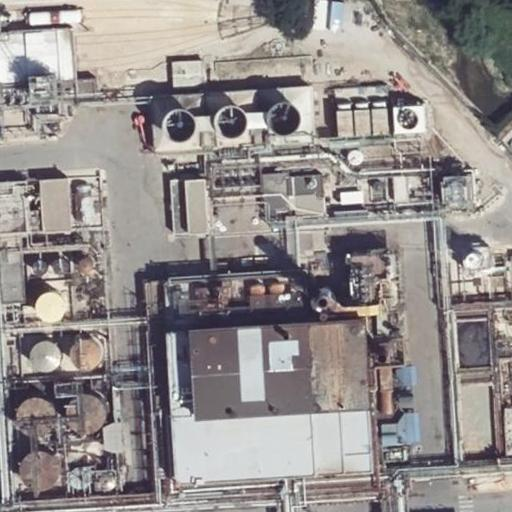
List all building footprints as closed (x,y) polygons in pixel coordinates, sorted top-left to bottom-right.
[(62,83),(77,81),(74,30),(59,32),(60,43),(61,69),(62,83)] [(2,86),(62,83),(61,69),(60,43),(59,32),(0,35),(0,61),(1,73),(2,86)] [(176,91),(206,90),(204,65),(174,67),(176,91)] [(155,100),(158,153),(315,144),(311,90),(155,100)] [(340,145),(392,142),(390,90),(337,92),(340,145)] [(64,113),(65,118),(66,120),(71,122),(77,121),(80,117),(80,113),(77,108),(72,106),(67,108),(64,113)] [(261,202),(266,201),(264,176),(263,166),(207,169),(208,180),(210,205),(215,204),(261,202)] [(267,214),(292,212),(290,179),(290,176),(264,176),(266,201),(267,214)] [(397,202),(409,201),(408,177),(395,178),(397,202)] [(290,179),(292,212),(297,212),(298,179),(290,179)] [(328,179),(298,179),(297,212),(297,219),(303,219),(328,219),(328,179)] [(177,236),(211,234),(210,205),(208,180),(173,182),(177,236)] [(45,235),(72,233),(68,181),(41,183),(45,235)] [(0,235),(18,235),(29,234),(26,184),(0,185),(0,235)] [(453,207),(458,208),(462,208),(466,204),(467,197),(467,196),(463,191),(457,189),(451,192),(448,197),(448,203),(453,207)] [(0,266),(3,306),(23,305),(18,235),(0,235),(0,266)] [(472,252),(469,256),(470,259),(474,264),(479,264),(482,262),(484,257),(482,252),(477,250),(472,252)] [(180,270),(181,281),(193,281),(192,269),(180,270)] [(260,480),(318,476),(309,318),(308,298),(306,274),(166,282),(168,321),(169,333),(173,387),(176,442),(177,453),(179,484),(248,480),(260,480)] [(150,322),(168,321),(166,282),(150,284),(148,284),(148,287),(150,322)] [(333,313),(337,311),(338,310),(337,305),(334,303),(331,304),(328,307),(329,311),(333,313)] [(349,312),(352,310),(353,308),(352,304),(348,303),(346,303),(344,306),(345,311),(349,312)] [(318,476),(376,473),(367,316),(309,318),(318,476)] [(115,391),(144,389),(141,334),(141,332),(140,328),(116,329),(112,330),(115,391)] [(169,333),(141,334),(144,389),(173,387),(169,333)] [(94,372),(101,367),(105,359),(105,351),(102,343),(96,337),(87,336),(83,336),(75,340),(70,347),(69,355),(71,363),(77,370),(85,373),(94,372)] [(41,371),(48,372),(49,372),(56,370),(61,364),(62,356),(60,351),(55,345),(48,343),(40,345),(35,351),(33,358),(35,366),(41,371)] [(98,433),(105,427),(107,425),(110,417),(109,407),(104,399),(97,395),(88,393),(87,393),(78,396),(72,403),(68,411),(69,420),(73,428),(81,433),(90,435),(98,433)] [(20,424),(24,431),(29,435),(37,438),(46,437),(54,432),(57,428),(60,419),(58,410),(53,403),(46,398),(37,397),(28,400),(22,407),(18,415),(20,424)] [(112,453),(123,452),(122,423),(114,424),(105,428),(106,447),(112,453)] [(167,454),(177,453),(176,442),(167,443),(167,454)] [(36,488),(44,489),(52,487),(59,482),(63,474),(62,465),(62,464),(58,457),(51,452),(42,450),(33,452),(27,458),(24,467),(24,475),(28,483),(36,488)] [(112,494),(116,491),(118,486),(115,481),(110,479),(107,480),(104,484),(103,489),(107,493),(112,494)] [(260,480),(248,480),(249,492),(261,491),(260,480)]
